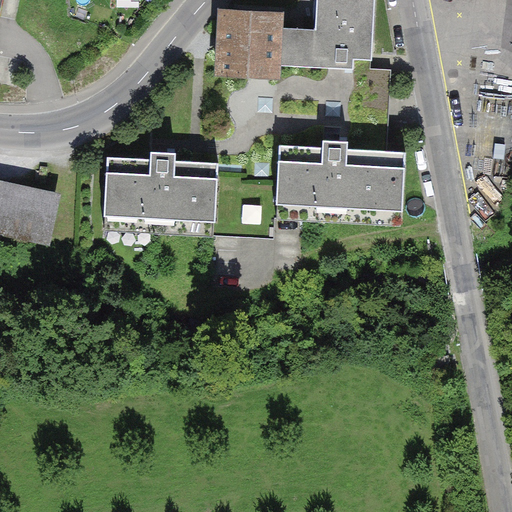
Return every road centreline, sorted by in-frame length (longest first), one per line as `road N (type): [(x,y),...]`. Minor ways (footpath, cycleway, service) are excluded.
road 1 (unclassified): [(413,0),(507,511)]
road 2 (tertiary): [(0,130),(51,132),(95,119),(134,90),(208,0)]
